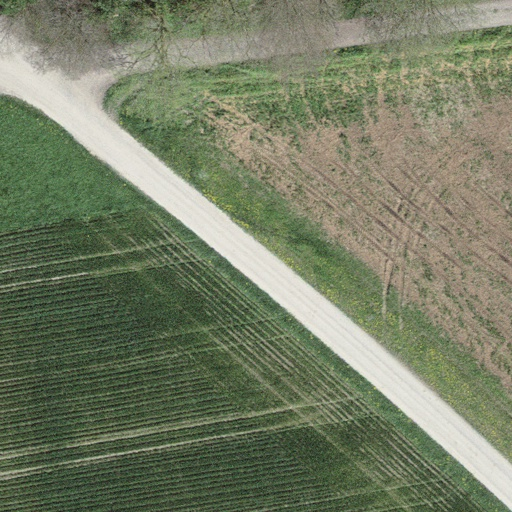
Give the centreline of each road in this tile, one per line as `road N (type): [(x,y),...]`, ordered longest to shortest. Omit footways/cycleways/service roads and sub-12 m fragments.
road 1 (track): [(0,55),(443,422),(511,492)]
road 2 (track): [(511,0),(0,68)]
